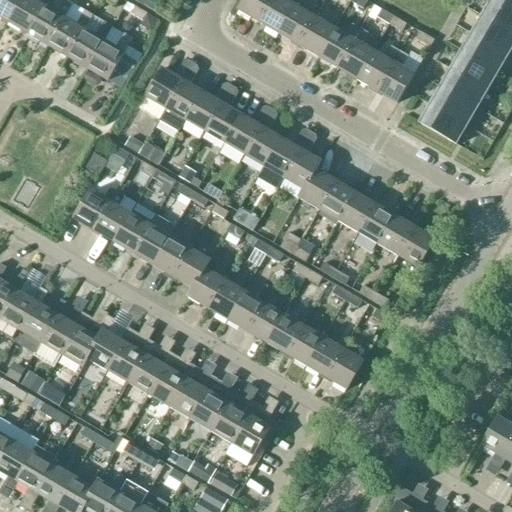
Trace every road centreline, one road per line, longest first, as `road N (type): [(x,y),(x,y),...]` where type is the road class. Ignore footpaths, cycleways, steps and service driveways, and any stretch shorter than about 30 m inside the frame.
road 1 (residential): [(508,216),(214,49),(205,35),(214,0)]
road 2 (residential): [(307,403),(0,227)]
road 3 (tertiary): [(375,445),(508,216)]
road 4 (residential): [(307,403),(292,430),(307,438),(266,511)]
road 5 (residential): [(487,511),(375,445)]
